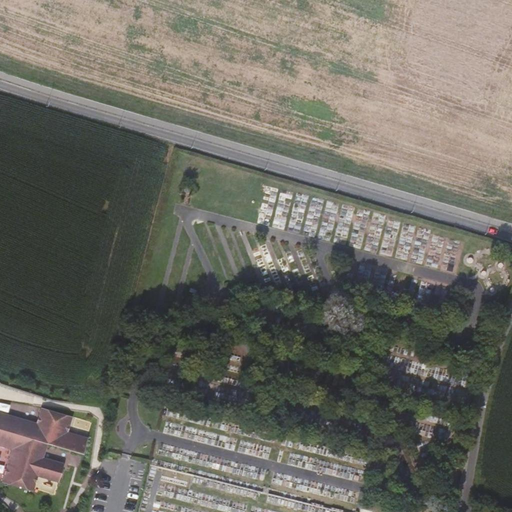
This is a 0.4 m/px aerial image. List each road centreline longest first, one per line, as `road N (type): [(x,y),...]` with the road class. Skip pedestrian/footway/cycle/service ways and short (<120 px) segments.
road 1 (unclassified): [(0,80),(511,234)]
road 2 (residential): [(511,318),(481,417),(467,511)]
